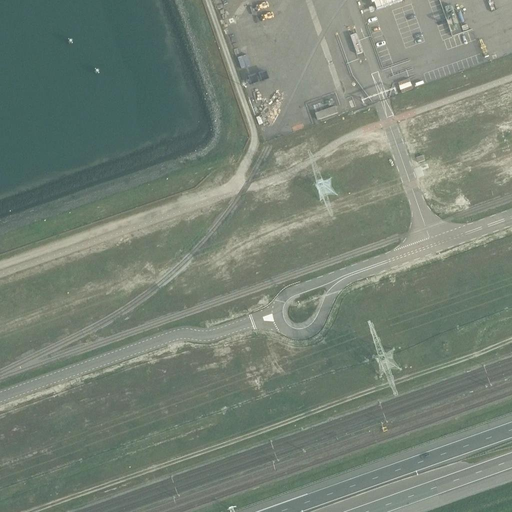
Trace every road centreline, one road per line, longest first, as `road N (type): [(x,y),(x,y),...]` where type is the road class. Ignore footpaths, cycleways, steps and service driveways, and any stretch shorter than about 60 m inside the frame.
road 1 (unclassified): [(279,313),(204,337),(170,337),(0,398)]
road 2 (trunk): [(511,430),(283,511)]
road 3 (unclassified): [(355,273),(511,217)]
road 4 (trunk): [(366,511),(511,460)]
